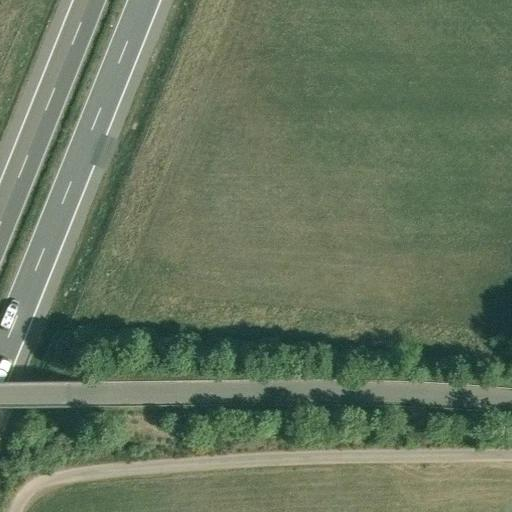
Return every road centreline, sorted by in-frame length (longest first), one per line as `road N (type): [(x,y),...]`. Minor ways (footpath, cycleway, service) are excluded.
road 1 (unclassified): [(511,458),(240,459),(58,476),(27,490),(14,511)]
road 2 (residential): [(91,392),(511,399)]
road 3 (motorway): [(0,357),(144,0)]
road 4 (motorway): [(89,0),(0,212)]
